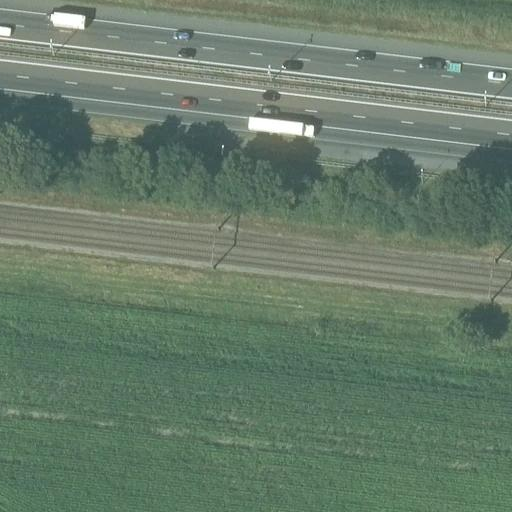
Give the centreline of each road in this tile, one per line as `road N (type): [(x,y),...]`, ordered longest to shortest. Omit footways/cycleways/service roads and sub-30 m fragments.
road 1 (motorway): [(0,76),(511,136)]
road 2 (motorway): [(511,84),(0,24)]
